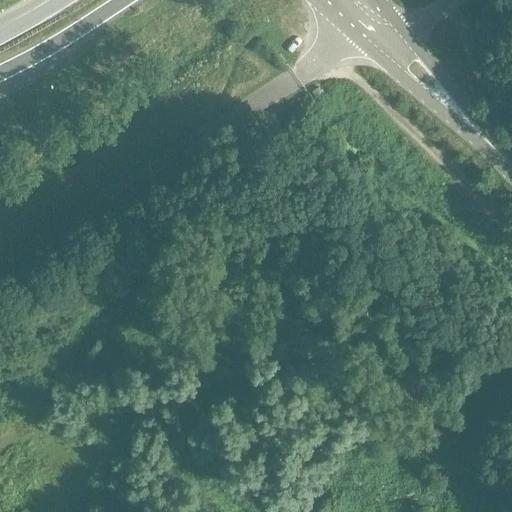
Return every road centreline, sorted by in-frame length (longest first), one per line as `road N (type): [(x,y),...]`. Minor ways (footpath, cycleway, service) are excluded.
road 1 (track): [(511,239),(453,171),(322,60)]
road 2 (secondary): [(357,37),(511,170)]
road 3 (secondary): [(511,168),(394,24)]
road 4 (motorway): [(0,71),(123,0)]
